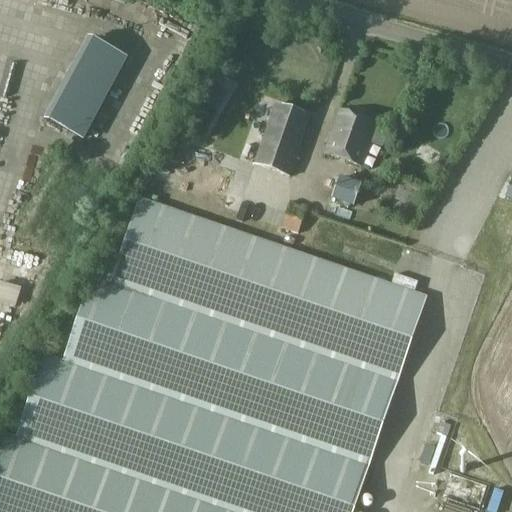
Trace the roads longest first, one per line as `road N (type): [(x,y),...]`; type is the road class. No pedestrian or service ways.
road 1 (unclassified): [(511,67),(276,0)]
road 2 (unknown): [(0,12),(29,29),(38,47),(0,187)]
